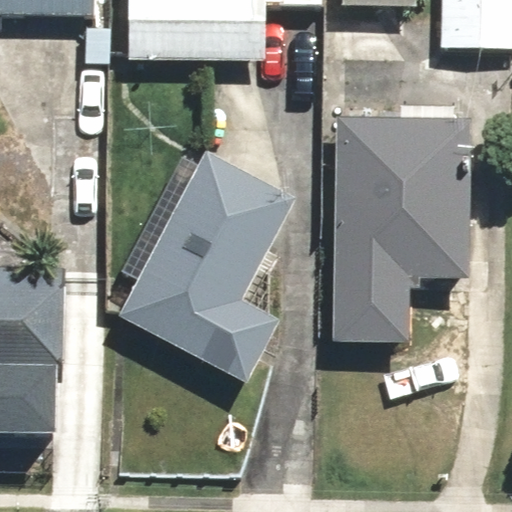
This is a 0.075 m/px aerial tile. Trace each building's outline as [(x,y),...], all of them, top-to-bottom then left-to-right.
[(0,0),(0,20),(93,19),(93,0),(0,0)] [(126,0),(127,66),(266,66),(266,23),(320,22),(319,0),(126,0)] [(511,0),(441,0),(441,54),(511,54),(511,0)] [(332,286),(335,286),(332,343),(404,346),(406,288),(462,290),(468,134),(339,129),(332,286)] [(204,160),(117,321),(177,354),(176,354),(244,391),(278,329),(241,309),(295,209),(204,160)] [(0,440),(55,442),(60,272),(0,270),(0,440)]
